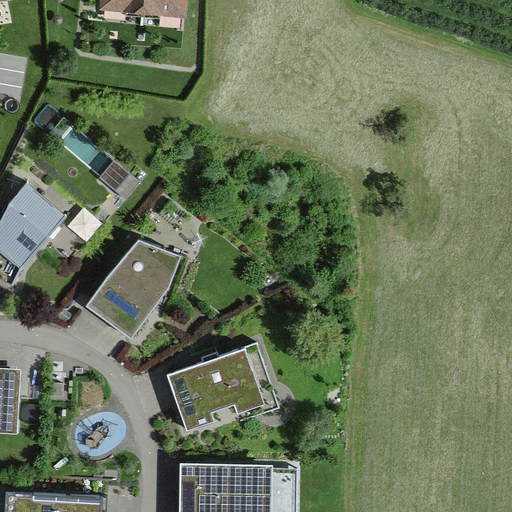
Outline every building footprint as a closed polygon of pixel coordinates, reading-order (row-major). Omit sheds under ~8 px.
[(197,0),(109,0),(108,13),(196,19),(197,0)] [(119,190),(132,174),(115,161),(103,178),(119,190)] [(74,211),(34,180),(0,235),(0,277),(15,283),(74,211)] [(191,251),(149,237),(91,302),(141,335),(180,287),(191,251)] [(245,345),(169,372),(189,426),(214,417),(212,412),(238,403),(239,408),(264,399),(245,345)] [(22,369),(0,367),(0,432),(18,433),(22,369)] [(271,511),(271,459),(182,459),(182,511),(271,511)] [(106,511),(107,498),(7,492),(5,511),(106,511)]
